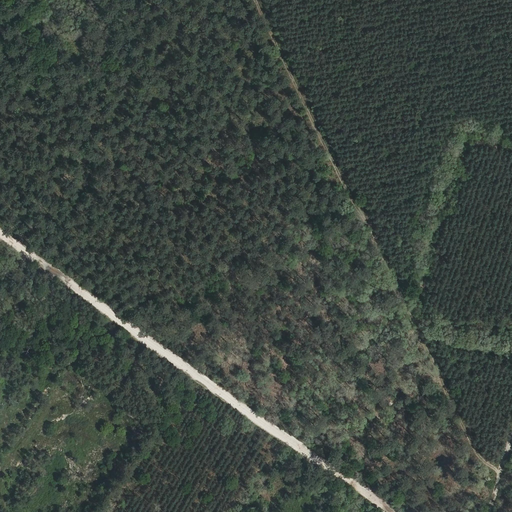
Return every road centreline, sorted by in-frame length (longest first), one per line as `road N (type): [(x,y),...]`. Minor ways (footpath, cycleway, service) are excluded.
road 1 (track): [(504,469),(479,457),(252,0)]
road 2 (track): [(109,312),(388,511)]
road 3 (track): [(0,234),(109,312)]
